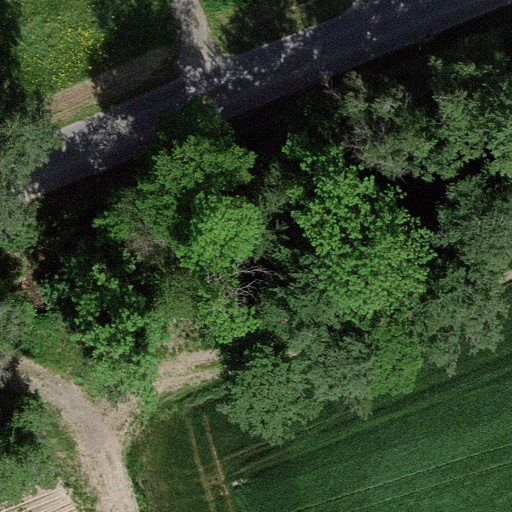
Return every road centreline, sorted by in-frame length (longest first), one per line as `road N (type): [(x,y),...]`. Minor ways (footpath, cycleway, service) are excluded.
road 1 (tertiary): [(427,0),(0,173)]
road 2 (track): [(0,369),(46,382),(101,448),(121,511)]
